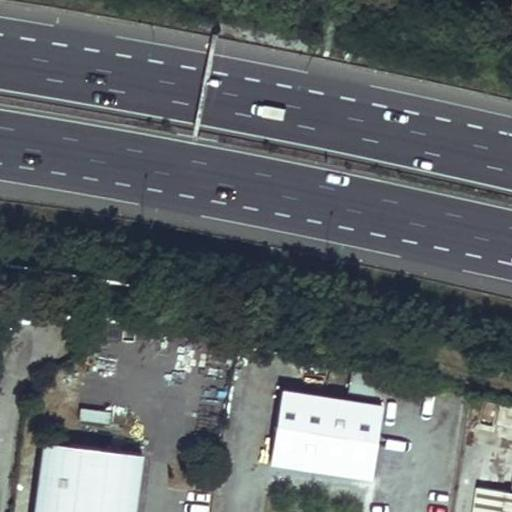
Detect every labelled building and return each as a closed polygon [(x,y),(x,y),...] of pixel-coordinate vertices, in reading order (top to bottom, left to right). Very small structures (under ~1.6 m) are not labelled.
[(351,369),(347,388),(378,393),(382,374),(351,369)] [(381,401),(281,387),(270,460),(371,475),(381,401)] [(134,502),(140,451),(41,438),(31,511),(121,511),(123,500),(134,502)] [(511,511),(511,489),(477,484),(472,511),(511,511)] [(132,511),(134,502),(123,500),(121,511),(132,511)]
